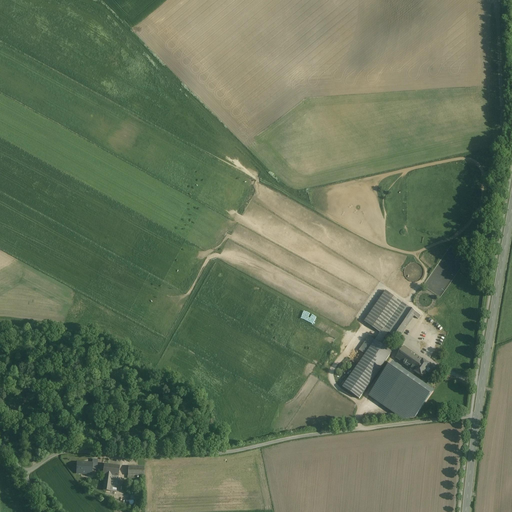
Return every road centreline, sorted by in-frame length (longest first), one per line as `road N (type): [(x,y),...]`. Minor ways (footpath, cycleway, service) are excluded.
road 1 (unclassified): [(477,414),(222,453),(67,450),(23,474)]
road 2 (track): [(357,336),(218,261),(156,355),(82,328),(0,321)]
road 3 (track): [(414,253),(286,192),(112,16),(86,0)]
road 4 (track): [(377,178),(462,158),(482,169),(470,221),(414,253),(426,271),(421,281)]
road 5 (secondary): [(477,414),(511,207)]
